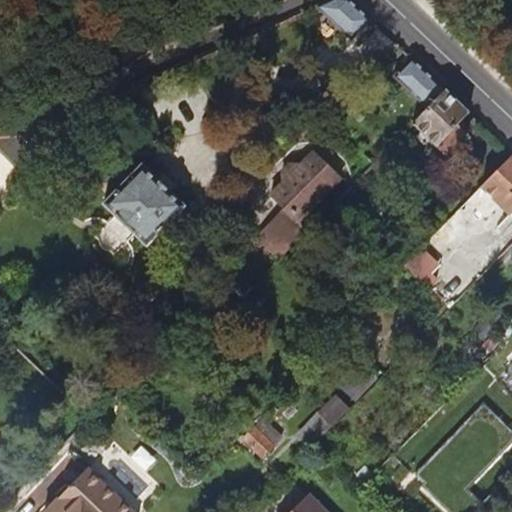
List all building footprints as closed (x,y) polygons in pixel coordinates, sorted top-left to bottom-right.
[(353,40),(373,19),(353,0),(329,0),(317,5),(353,40)] [(447,89),(413,56),(394,76),(428,108),(447,89)] [(436,147),(471,112),(447,89),(428,108),(413,124),(436,147)] [(0,144),(9,152),(23,134),(10,123),(0,124),(0,144)] [(299,222),(343,178),(314,152),(304,163),(292,163),(281,173),(281,181),(269,193),(284,207),(299,222)] [(511,156),(482,187),(502,205),(511,193),(511,156)] [(146,247),(187,206),(141,162),(101,204),(146,247)] [(284,239),(299,222),(284,207),(267,224),(284,239)] [(423,254),(407,274),(429,292),(445,272),(423,254)] [(496,382),(511,397),(511,365),(511,366),(496,382)] [(346,384),(353,404),(373,397),(366,377),(346,384)] [(296,435),(313,450),(318,445),(347,414),(331,400),(296,435)] [(284,437),(265,419),(246,438),(265,457),(284,437)] [(111,511),(78,480),(47,511),(111,511)] [(328,511),(309,493),(290,511),(328,511)] [(477,511),(480,510),(468,500),(456,511),(477,511)]
